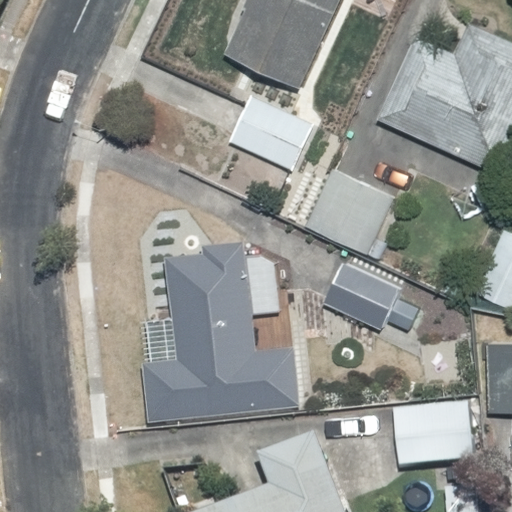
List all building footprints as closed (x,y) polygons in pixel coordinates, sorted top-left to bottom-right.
[(348,0),(259,0),(236,51),(310,84),(348,0)] [(468,48),(428,31),(389,120),(510,172),(511,167),(511,28),(482,15),(468,48)] [(327,115),(262,86),(238,140),(303,169),(327,115)] [(404,189),(344,162),(314,229),(373,256),(404,189)] [(212,257),(179,258),(181,357),(157,358),(157,410),(313,408),(312,351),(268,352),(266,236),(211,237),(212,257)] [(408,286),(347,257),(327,299),(387,328),(408,286)] [(511,345),(492,346),(491,408),(511,408),(511,345)] [(483,406),(405,410),(407,463),(485,459),(483,406)] [(282,482),(188,511),(355,511),(329,429),(271,447),(282,482)]
